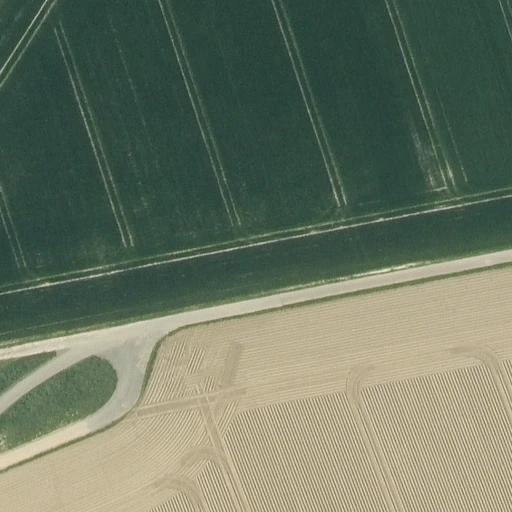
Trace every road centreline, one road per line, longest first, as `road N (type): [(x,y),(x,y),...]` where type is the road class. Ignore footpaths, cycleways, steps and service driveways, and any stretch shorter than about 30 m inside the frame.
road 1 (track): [(0,413),(59,365),(119,334),(511,257)]
road 2 (track): [(167,324),(99,406),(0,450)]
